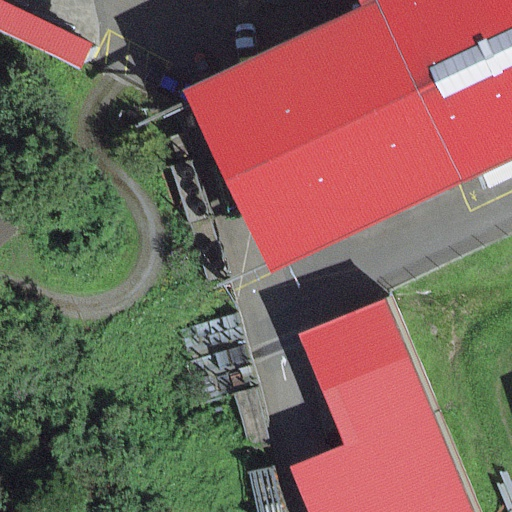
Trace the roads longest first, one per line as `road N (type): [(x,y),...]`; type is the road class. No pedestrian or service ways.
road 1 (unknown): [(176,65),(293,0)]
road 2 (unknown): [(3,0),(116,64)]
